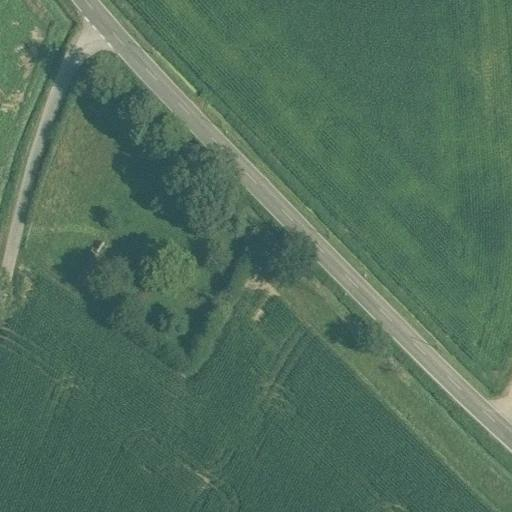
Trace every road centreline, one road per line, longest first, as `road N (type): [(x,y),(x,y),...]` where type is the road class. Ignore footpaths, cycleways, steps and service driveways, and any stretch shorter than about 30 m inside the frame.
road 1 (secondary): [(511,431),(84,0)]
road 2 (track): [(96,15),(48,134),(0,320)]
